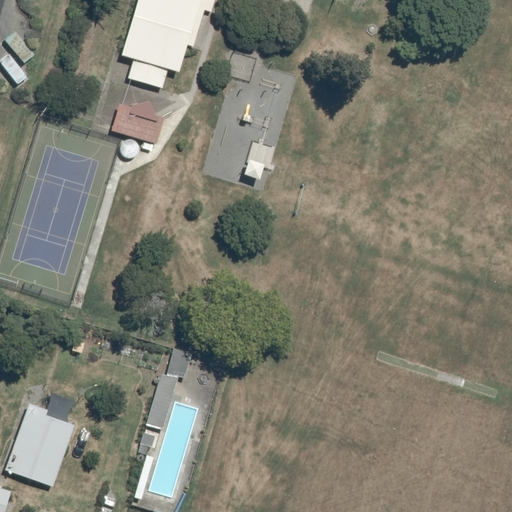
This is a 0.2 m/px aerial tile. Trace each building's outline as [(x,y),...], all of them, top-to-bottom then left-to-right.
[(192,74),(213,0),(135,0),(119,57),(133,61),(129,76),(161,85),(166,67),(192,74)] [(162,113),(121,101),(112,131),(154,143),(162,113)] [(258,165),(241,161),(237,178),(254,182),(258,165)] [(189,354),(170,348),(162,376),(157,374),(141,426),(158,432),(175,379),(180,380),(189,354)] [(76,417),(29,403),(8,474),(56,488),(76,417)]
